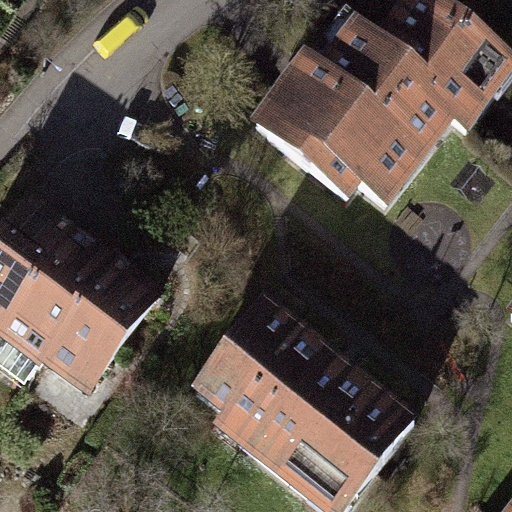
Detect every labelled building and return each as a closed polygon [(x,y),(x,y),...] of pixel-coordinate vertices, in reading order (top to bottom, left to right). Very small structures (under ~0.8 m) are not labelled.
[(307,67),(257,128),(344,200),(357,185),(381,205),(449,123),(463,134),(493,96),(482,88),(502,63),(425,0),(417,0),(387,37),(399,47),(390,59),(358,33),(321,78),(307,67)] [(0,366),(25,385),(45,357),(112,267),(29,207),(0,245),(0,366)] [(145,222),(112,267),(156,299),(189,254),(145,222)] [(89,389),(156,299),(112,267),(45,357),(89,389)] [(246,336),(199,395),(242,430),(235,440),(312,502),(320,491),(345,511),(411,429),(271,317),(252,340),(246,336)]
